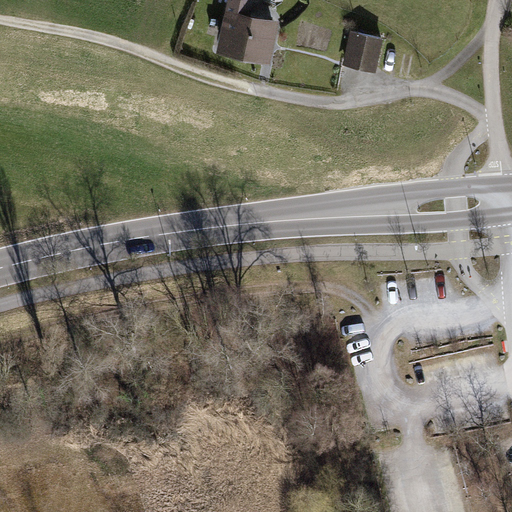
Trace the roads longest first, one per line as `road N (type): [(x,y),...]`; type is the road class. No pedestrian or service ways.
road 1 (track): [(495,119),(416,88),(336,102),(291,97),(93,36),(0,19)]
road 2 (secondary): [(0,269),(192,230),(504,200)]
road 3 (track): [(382,330),(354,297),(308,287),(101,315),(0,343)]
